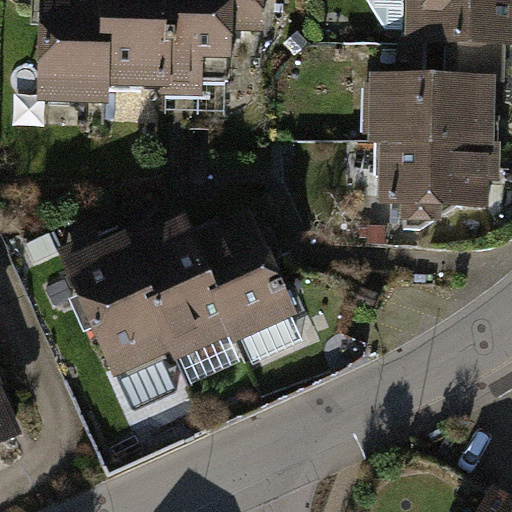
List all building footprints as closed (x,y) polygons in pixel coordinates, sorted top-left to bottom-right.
[(112,82),(112,0),(48,0),(48,95),(112,96),(112,82)] [(112,0),(112,82),(175,83),(176,0),(112,0)] [(176,0),(175,83),(212,83),(212,63),(250,63),(250,28),(265,28),(265,0),(176,0)] [(511,0),(408,0),(407,28),(500,30),(511,30),(511,0)] [(500,30),(407,28),(407,61),(363,60),(361,125),(384,126),(384,132),(497,135),(500,30)] [(497,135),(384,132),(382,197),(495,201),(497,135)] [(193,233),(243,337),(244,339),(306,309),(254,203),(193,233)] [(130,241),(183,350),(189,363),(243,337),(193,233),(184,215),(130,241)] [(183,350),(130,241),(121,223),(65,251),(126,377),(183,350)] [(0,437),(21,429),(0,378),(0,437)] [(511,511),(511,499),(504,495),(494,511),(511,511)]
